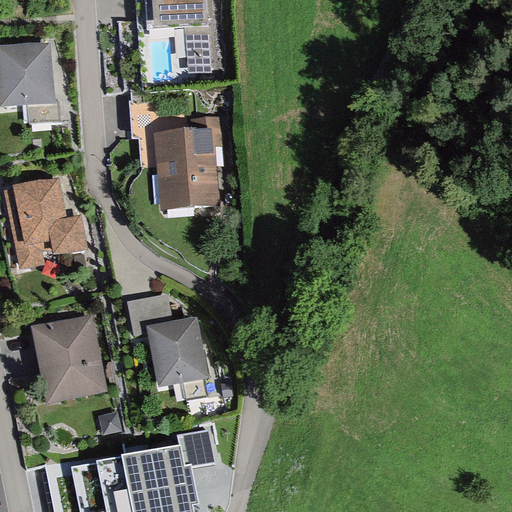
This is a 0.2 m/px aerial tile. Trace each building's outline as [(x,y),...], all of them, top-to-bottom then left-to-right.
[(200,0),(145,0),(148,40),(181,38),(184,78),(207,76),(200,0)] [(46,47),(0,50),(0,109),(31,107),(33,127),(63,124),(62,105),(51,106),(46,47)] [(206,136),(157,139),(161,217),(211,214),(206,136)] [(47,184),(8,194),(26,271),(84,258),(75,218),(56,223),(47,184)] [(205,386),(191,320),(168,325),(164,306),(124,315),(142,399),(205,386)] [(86,320),(35,336),(56,401),(106,385),(86,320)] [(112,419),(98,422),(102,436),(116,433),(112,419)] [(180,452),(54,477),(60,511),(191,511),(190,503),(196,502),(189,467),(215,462),(209,432),(177,439),(180,452)]
